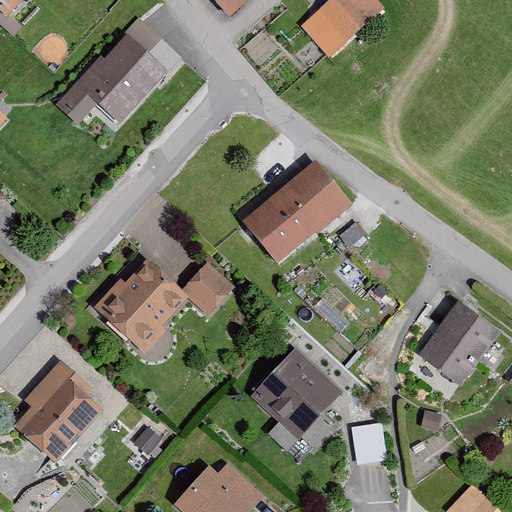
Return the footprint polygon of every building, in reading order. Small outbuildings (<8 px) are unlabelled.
[(24,0),(0,0),(0,5),(11,15),(24,0)] [(213,0),(227,15),(243,0),(213,0)] [(378,14),(365,0),(340,0),(307,30),(331,57),(378,14)] [(118,124),(179,59),(147,29),(127,50),(120,44),(61,107),(72,118),(91,99),(118,124)] [(0,106),(0,124),(9,115),(0,106)] [(251,228),(279,262),(345,207),(316,173),(251,228)] [(147,270),(105,317),(142,351),(185,304),(147,270)] [(420,355),(462,385),(501,332),(459,302),(420,355)] [(253,397),(301,440),(344,391),(295,349),(253,397)] [(90,391),(57,362),(24,400),(31,406),(14,425),(56,462),(102,410),(86,396),(90,391)] [(471,441),(511,417),(511,413),(507,405),(465,430),(471,441)] [(382,423),(351,427),(356,466),(387,462),(382,423)] [(171,509),(174,511),(249,511),(259,503),(228,472),(216,484),(206,474),(171,509)] [(493,511),(474,493),(454,511),(493,511)]
